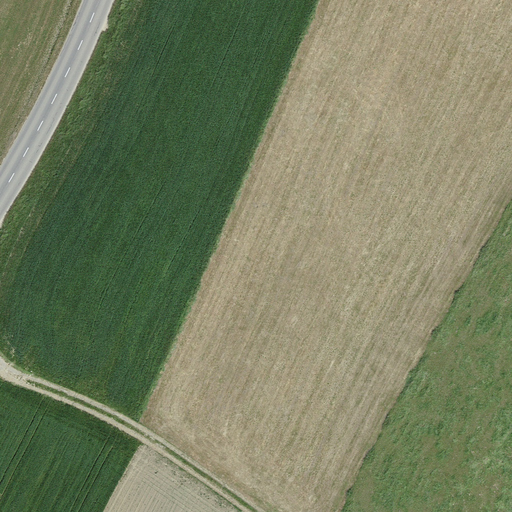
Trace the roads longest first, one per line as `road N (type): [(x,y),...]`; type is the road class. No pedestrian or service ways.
road 1 (track): [(0,364),(130,424),(256,511)]
road 2 (tertiary): [(0,197),(97,0)]
